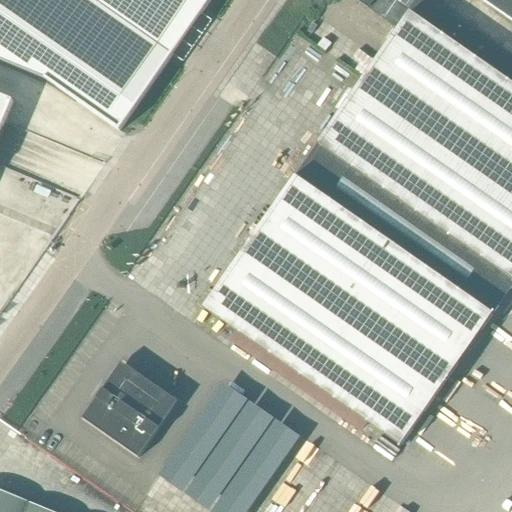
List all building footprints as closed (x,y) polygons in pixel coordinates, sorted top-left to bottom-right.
[(0,0),(0,61),(45,80),(120,133),(127,123),(212,0),(0,0)] [(296,177),(203,309),(402,447),(494,314),(511,288),(511,56),(430,0),(418,0),(318,145),(296,177)] [(511,0),(480,0),(511,22),(511,0)] [(0,134),(13,102),(0,96),(0,134)] [(178,402),(121,363),(82,420),(139,459),(178,402)] [(50,511),(0,491),(0,511),(50,511)]
